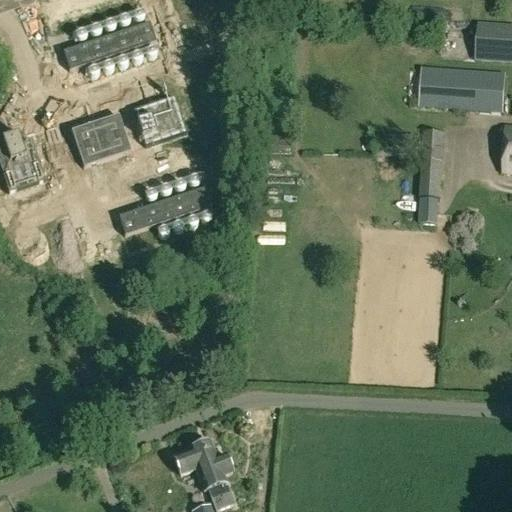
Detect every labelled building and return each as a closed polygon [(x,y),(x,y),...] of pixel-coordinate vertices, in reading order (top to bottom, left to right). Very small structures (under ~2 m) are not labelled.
[(66,55),(71,74),(158,46),(151,26),(66,55)] [(511,64),(511,28),(481,26),(478,63),(511,64)] [(511,116),(511,78),(411,71),(409,109),(511,116)] [(147,150),(188,136),(176,100),(135,114),(147,150)] [(131,155),(120,119),(73,135),(86,171),(131,155)] [(419,226),(441,228),(446,131),(425,130),(419,226)] [(417,160),(417,137),(411,137),(411,131),(397,131),(397,137),(375,137),(375,160),(417,160)] [(32,142),(22,145),(19,136),(4,141),(7,150),(0,152),(0,167),(10,197),(47,185),(32,142)] [(273,137),(272,158),(292,159),(294,139),(273,137)] [(101,184),(143,167),(139,156),(96,174),(101,184)] [(121,220),(127,239),(213,211),(207,191),(121,220)] [(201,243),(224,236),(219,220),(196,228),(201,243)] [(191,229),(181,232),(187,248),(197,245),(191,229)] [(177,233),(168,235),(172,253),(181,251),(177,233)] [(227,456),(218,460),(212,444),(175,459),(182,477),(197,471),(205,493),(210,492),(217,511),(222,511),(236,507),(229,488),(227,489),(226,486),(228,485),(225,478),(234,475),(227,456)]
